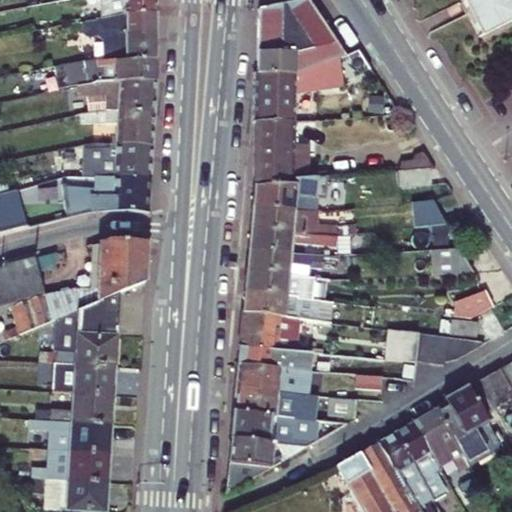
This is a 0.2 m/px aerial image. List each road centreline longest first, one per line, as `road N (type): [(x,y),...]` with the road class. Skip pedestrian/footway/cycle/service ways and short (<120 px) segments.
road 1 (primary): [(185,511),(227,0)]
road 2 (primary): [(181,228),(160,511)]
road 3 (secondary): [(361,0),(511,228)]
road 4 (primary): [(195,0),(181,228)]
road 5 (residential): [(181,228),(101,225),(0,253)]
